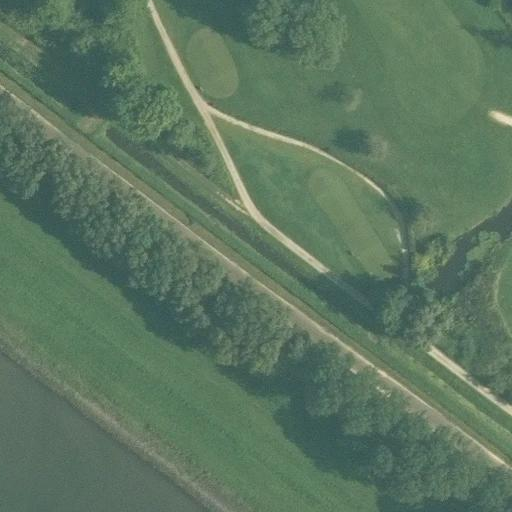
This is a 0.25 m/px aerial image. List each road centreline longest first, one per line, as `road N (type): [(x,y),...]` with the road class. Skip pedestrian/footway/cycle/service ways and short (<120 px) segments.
road 1 (unclassified): [(511,479),(0,97)]
road 2 (track): [(262,225),(0,25)]
road 3 (track): [(262,225),(511,412)]
